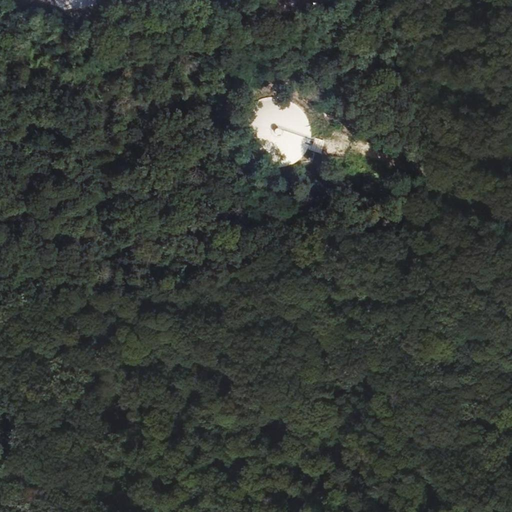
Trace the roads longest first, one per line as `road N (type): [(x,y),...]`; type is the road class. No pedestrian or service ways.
road 1 (track): [(511,506),(367,463),(162,374)]
road 2 (track): [(511,204),(340,134)]
road 3 (track): [(162,374),(96,338),(0,307)]
